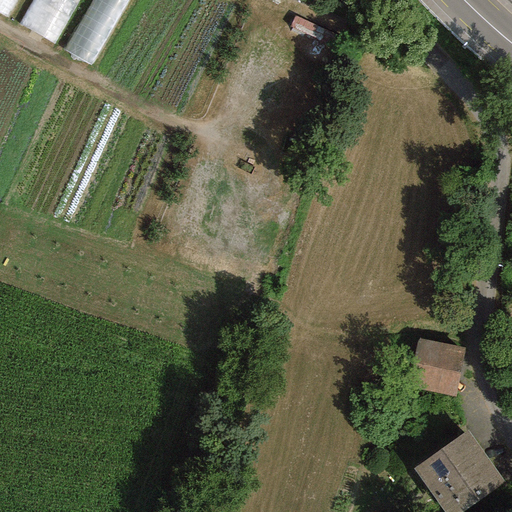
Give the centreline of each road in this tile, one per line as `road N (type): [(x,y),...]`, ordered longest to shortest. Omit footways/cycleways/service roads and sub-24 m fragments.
road 1 (unclassified): [(511,448),(476,376),(501,174),(492,131),(384,0)]
road 2 (track): [(0,25),(136,106),(217,139)]
